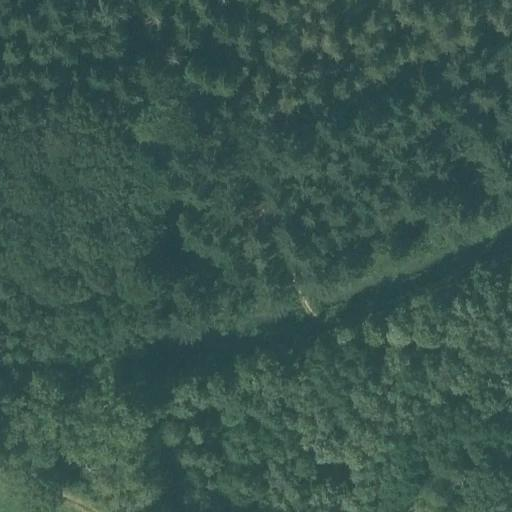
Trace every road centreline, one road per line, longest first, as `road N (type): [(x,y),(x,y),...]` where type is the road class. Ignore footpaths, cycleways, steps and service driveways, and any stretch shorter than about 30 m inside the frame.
road 1 (track): [(122,0),(318,327),(511,245)]
road 2 (track): [(136,368),(318,327)]
